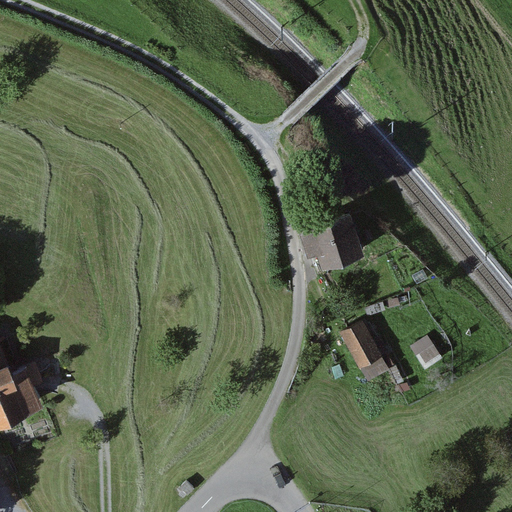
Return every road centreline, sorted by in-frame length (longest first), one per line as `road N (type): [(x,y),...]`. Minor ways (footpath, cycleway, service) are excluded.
road 1 (unclassified): [(198,511),(243,463),(301,328),(299,276),(273,167),(243,124),(172,72),(13,0)]
road 2 (track): [(261,145),(356,51),(362,38),(352,0)]
